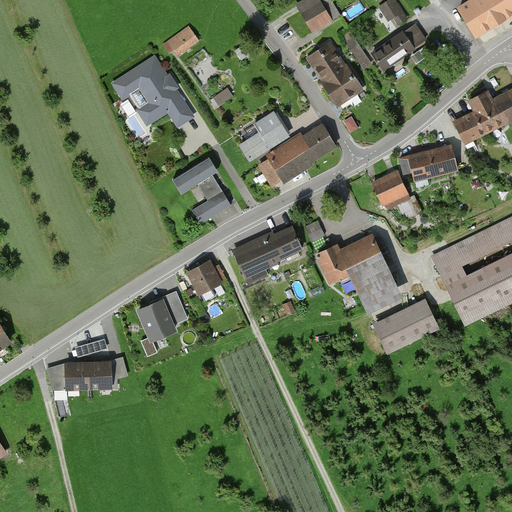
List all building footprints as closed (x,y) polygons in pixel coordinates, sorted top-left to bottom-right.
[(330,21),(317,0),(308,0),(297,7),(312,32),(330,21)] [(407,20),(393,0),(380,8),(389,21),(394,18),(399,25),(407,20)] [(511,12),(511,0),(472,0),(458,10),(475,36),(511,12)] [(424,41),(415,27),(372,55),(381,69),(424,41)] [(197,42),(188,28),(168,42),(177,56),(197,42)] [(372,64),(354,39),(346,44),(364,69),(372,64)] [(345,68),(330,46),(307,61),(322,84),(345,68)] [(166,76),(154,59),(114,85),(122,97),(139,86),(151,105),(140,113),(147,125),(168,111),(177,125),(191,116),(175,91),(178,89),(168,75),(166,76)] [(361,91),(345,68),(322,84),(338,106),(361,91)] [(232,97),(227,90),(214,99),(219,106),(232,97)] [(473,112),(453,123),(465,146),(511,121),(511,91),(492,102),(488,94),(469,104),(473,112)] [(288,136),(274,114),(255,125),(261,134),(239,147),(248,161),(288,136)] [(335,148),(321,126),(261,166),(274,187),(335,148)] [(449,147),(429,152),(435,176),(455,171),(449,147)] [(429,152),(409,157),(415,181),(435,176),(429,152)] [(219,172),(208,156),(168,181),(179,197),(198,185),(208,201),(191,212),(199,224),(230,204),(213,177),(219,172)] [(407,194),(397,172),(373,182),(383,205),(407,194)] [(511,240),(511,218),(432,258),(464,325),(511,301),(511,254),(466,277),(461,266),(511,240)] [(323,234),(317,222),(308,228),(314,239),(323,234)] [(271,234),(234,252),(246,279),(277,265),(275,262),(301,250),(290,228),(272,236),(271,234)] [(339,252),(336,246),(314,256),(328,284),(346,276),(366,315),(400,298),(370,237),(339,252)] [(220,282),(210,261),(188,272),(198,293),(220,282)] [(177,292),(136,309),(151,343),(177,332),(174,325),(189,319),(177,292)] [(436,327),(424,302),(374,328),(386,352),(436,327)] [(87,365),(66,366),(67,390),(88,389),(87,365)] [(109,365),(87,365),(88,389),(109,388),(109,365)]
